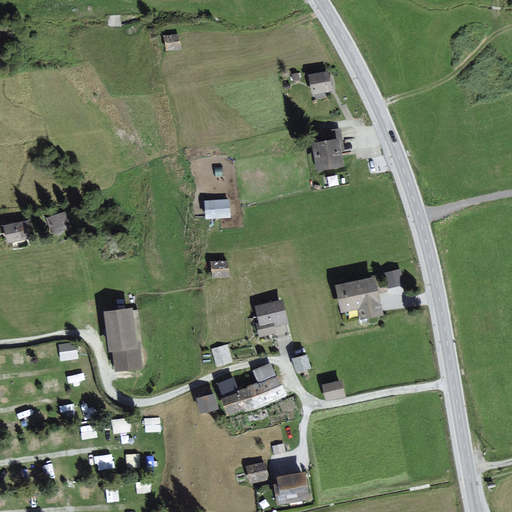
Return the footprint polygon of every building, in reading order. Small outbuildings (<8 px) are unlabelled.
[(179,48),(177,35),(165,37),(168,50),(175,49),(179,48)] [(329,84),(327,71),(310,74),(314,92),(330,89),(329,84)] [(341,147),(339,129),(322,132),(323,141),(314,142),(318,167),(342,163),(339,148),(342,147),(341,147)] [(229,216),(228,199),(206,201),(206,209),(207,217),(229,216)] [(68,223),(65,213),(48,219),(52,229),(68,223)] [(30,236),(27,221),(5,225),(8,240),(30,236)] [(227,276),(227,262),(213,262),(214,276),(227,276)] [(389,285),(404,283),(402,267),(387,268),(389,285)] [(382,312),(374,277),(338,284),(343,310),(360,306),(362,316),(382,312)] [(285,320),(281,301),(257,307),(261,323),(257,324),(260,335),(275,332),(272,323),(274,322),(285,320)] [(140,364),(131,308),(106,312),(115,368),(125,366),(140,364)] [(59,341),(60,359),(79,358),(78,340),(59,341)] [(230,363),(225,347),(211,352),(216,368),(230,363)] [(309,366),(306,355),(293,358),(296,369),(304,367),(309,366)] [(231,379),(219,384),(229,413),(243,410),(257,407),(264,403),(285,391),(270,364),(254,371),(259,382),(236,391),(231,379)] [(84,371),(70,374),(72,383),(86,380),(84,371)] [(43,373),(45,386),(58,384),(56,372),(43,373)] [(344,395),(340,381),(324,385),(325,389),(327,399),(344,395)] [(215,402),(213,394),(198,398),(202,411),(217,407),(215,402)] [(145,417),(146,430),(161,430),(160,416),(145,417)] [(129,417),(113,418),(113,432),(130,432),(129,417)] [(95,424),(81,425),(83,438),(96,436),(95,424)] [(282,445),(270,448),(272,456),(284,453),(282,445)] [(140,466),(140,452),(127,453),(127,466),(140,466)] [(113,468),(112,453),(97,454),(97,468),(113,468)] [(265,471),(264,464),(248,468),(251,481),(267,477),(265,471)] [(304,474),(279,478),(280,485),(275,486),(278,503),(308,498),(306,484),(304,474)]
